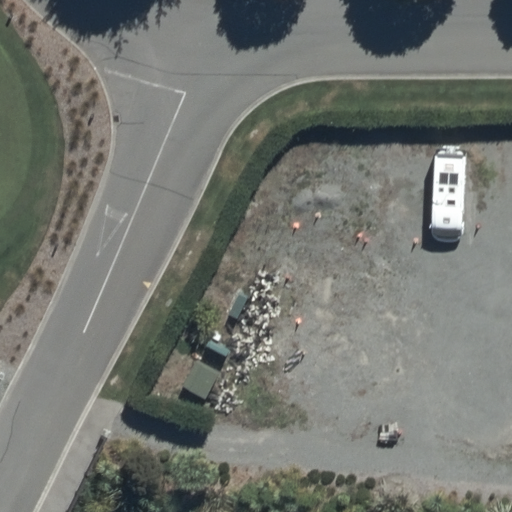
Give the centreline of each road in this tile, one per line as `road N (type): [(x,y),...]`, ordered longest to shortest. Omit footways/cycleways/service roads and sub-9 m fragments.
road 1 (residential): [(209,29),(57,386),(0,491)]
road 2 (residential): [(511,25),(209,29)]
